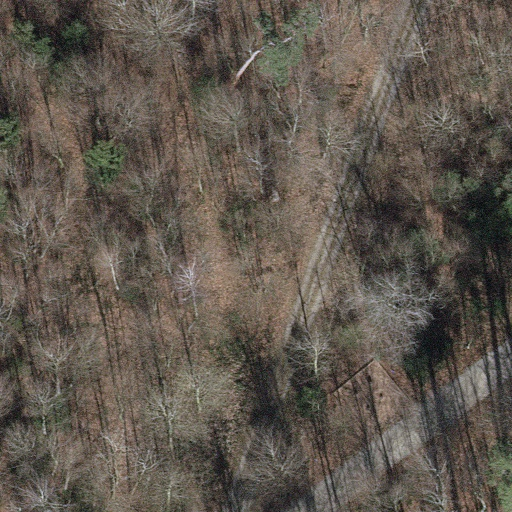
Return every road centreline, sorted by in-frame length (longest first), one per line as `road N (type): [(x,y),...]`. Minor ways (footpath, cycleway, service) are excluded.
road 1 (track): [(235,511),(419,0)]
road 2 (track): [(314,511),(511,359)]
